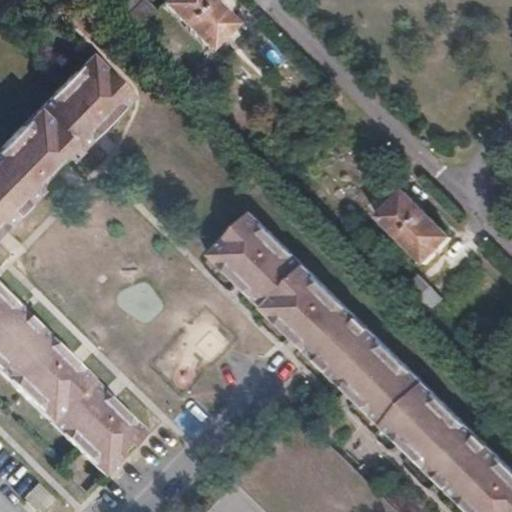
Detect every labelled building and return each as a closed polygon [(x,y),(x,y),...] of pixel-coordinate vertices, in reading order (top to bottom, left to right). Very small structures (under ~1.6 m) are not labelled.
[(117,15),(131,0),(109,0),(105,4),(117,15)] [(131,29),(151,8),(143,0),(136,0),(119,17),(129,27),(131,29)] [(211,0),(160,0),(159,1),(204,48),(205,49),(233,22),(211,0)] [(75,76),(91,61),(85,55),(69,70),(75,76)] [(44,172),(57,159),(63,165),(86,141),(80,135),(91,124),(97,130),(129,98),(91,61),(75,76),(69,70),(48,92),(54,98),(39,114),(21,131),(15,125),(0,140),(0,368),(12,380),(6,387),(26,408),(32,401),(50,418),(68,436),(62,443),(82,463),(89,456),(103,471),(140,434),(107,400),(101,406),(93,397),(98,392),(74,368),(68,373),(57,363),(63,357),(16,311),(0,294),(0,226),(1,227),(50,178),(44,172)] [(39,114),(54,98),(48,92),(33,108),(39,114)] [(21,131),(39,114),(33,108),(15,125),(21,131)] [(86,141),(97,130),(91,124),(80,135),(86,141)] [(50,178),(63,165),(57,159),(44,172),(50,178)] [(400,193),(373,218),(420,265),(447,240),(400,193)] [(402,440),(411,450),(406,455),(417,466),(422,461),(438,477),(433,481),(443,491),(448,486),(465,503),(474,511),(511,511),(511,474),(246,213),(209,251),(226,267),(221,273),(232,284),(238,278),(247,287),(263,303),(281,321),(276,327),(287,338),(292,332),(320,359),(314,365),(324,374),(329,369),(348,388),(358,398),(353,403),(362,412),(367,407),(385,424),(402,440)] [(226,267),(209,251),(204,256),(221,273),(226,267)] [(405,306),(425,287),(412,275),(393,294),(405,306)] [(247,287),(238,278),(232,284),(241,293),(247,287)] [(263,303),(247,287),(241,293),(258,309),(263,303)] [(281,321),(263,303),(258,309),(276,327),(281,321)] [(320,359),(292,332),(287,338),(288,339),(314,365),(320,359)] [(74,368),(63,357),(57,363),(68,373),(74,368)] [(12,380),(0,368),(0,381),(6,387),(12,380)] [(348,388),(329,369),(324,374),(343,393),(348,388)] [(358,398),(348,388),(343,393),(353,403),(358,398)] [(107,400),(98,392),(93,397),(101,406),(107,400)] [(196,400),(175,420),(189,434),(209,414),(196,400)] [(50,418),(32,401),(26,408),(44,424),(50,418)] [(385,424),(367,407),(362,412),(380,429),(385,424)] [(68,436),(50,418),(44,424),(62,443),(68,436)] [(392,511),(369,489),(348,468),(336,457),(296,418),(203,511),(392,511)] [(402,440),(385,424),(380,429),(397,445),(402,440)] [(411,450),(402,440),(397,445),(406,455),(411,450)] [(355,461),(343,450),(336,457),(348,468),(355,461)] [(103,471),(89,456),(82,463),(97,477),(103,471)] [(438,477),(422,461),(417,466),(433,481),(438,477)] [(465,503),(448,486),(443,491),(460,508),(465,503)] [(474,511),(465,503),(460,508),(464,511),(474,511)]
